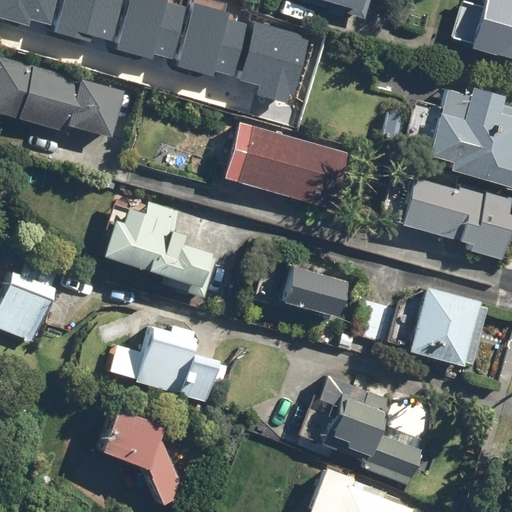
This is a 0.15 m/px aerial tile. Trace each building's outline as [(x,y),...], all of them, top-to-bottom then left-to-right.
[(0,0),(0,18),(29,26),(31,17),(50,22),(55,0),(0,0)] [(64,0),(56,31),(94,42),(96,33),(115,38),(125,0),(64,0)] [(128,0),(115,49),(153,59),(156,50),(174,55),(188,6),(170,1),(170,0),(128,0)] [(197,0),(193,0),(175,65),(214,76),(216,67),(235,72),(249,23),(231,18),(233,10),(197,0)] [(299,0),(357,16),(361,0),(299,0)] [(511,0),(486,0),(472,47),(511,59),(511,0)] [(255,93),(294,104),(314,36),(257,19),(239,78),(258,83),(255,93)] [(118,88),(0,54),(0,114),(57,130),(58,124),(105,137),(118,88)] [(467,85),(459,117),(434,110),(422,152),(447,159),(445,168),(511,185),(511,155),(507,154),(511,135),(511,115),(496,111),(501,94),(467,85)] [(344,151),(233,120),(217,176),(328,206),(344,151)] [(511,208),(511,199),(409,170),(394,222),(464,242),(463,248),(498,258),(511,208)] [(116,221),(109,219),(97,254),(193,286),(205,250),(176,241),(171,255),(158,251),(171,210),(141,201),(138,210),(121,204),(116,221)] [(11,272),(2,269),(0,274),(0,331),(22,340),(45,285),(42,284),(48,269),(18,257),(11,272)] [(341,280),(287,264),(277,297),(332,313),(341,280)] [(476,299),(420,284),(402,348),(458,363),(476,299)] [(387,307),(357,298),(347,332),(377,341),(387,307)] [(192,338),(142,322),(124,376),(199,401),(213,359),(188,350),(192,338)] [(365,402),(333,390),(314,441),(356,457),(353,467),(403,486),(417,449),(374,433),(387,398),(369,391),(365,402)] [(159,422),(107,404),(90,446),(138,464),(155,499),(176,491),(153,435),(159,422)] [(406,511),(408,507),(345,482),(347,475),(321,465),(304,507),(316,511),(406,511)]
